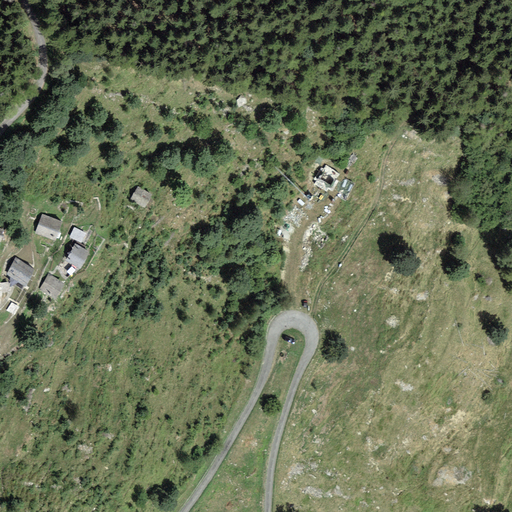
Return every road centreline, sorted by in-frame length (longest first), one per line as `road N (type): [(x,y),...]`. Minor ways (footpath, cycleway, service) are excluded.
road 1 (unclassified): [(267,511),(273,453),(311,343),(306,326),(291,320),(276,329),(254,395),(184,511)]
road 2 (unclassified): [(0,132),(34,93),(44,67),(38,29),(22,0)]
